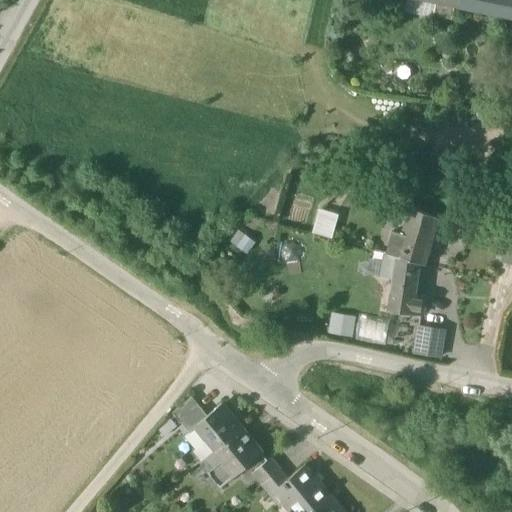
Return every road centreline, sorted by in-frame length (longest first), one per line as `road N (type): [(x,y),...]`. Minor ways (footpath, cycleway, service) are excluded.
road 1 (tertiary): [(511,388),(339,352),(301,354),(268,388)]
road 2 (tertiary): [(89,258),(268,388)]
road 3 (tertiary): [(268,388),(440,511)]
